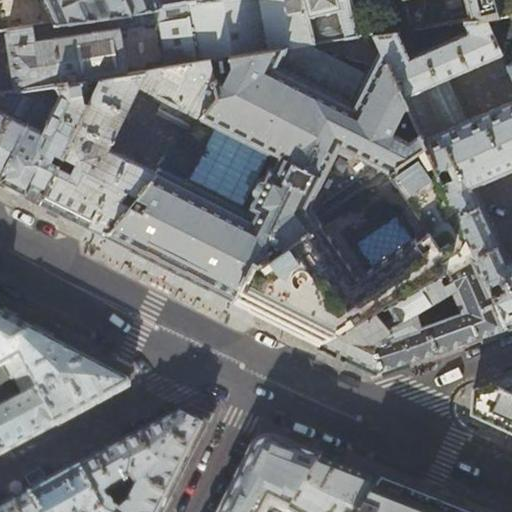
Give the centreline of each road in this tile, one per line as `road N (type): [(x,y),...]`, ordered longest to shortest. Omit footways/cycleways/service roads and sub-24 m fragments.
road 1 (unclassified): [(0,483),(227,358)]
road 2 (tertiary): [(0,242),(227,358)]
road 3 (tertiary): [(343,412),(511,485)]
road 4 (residential): [(511,357),(343,412)]
road 5 (residential): [(261,374),(191,511)]
